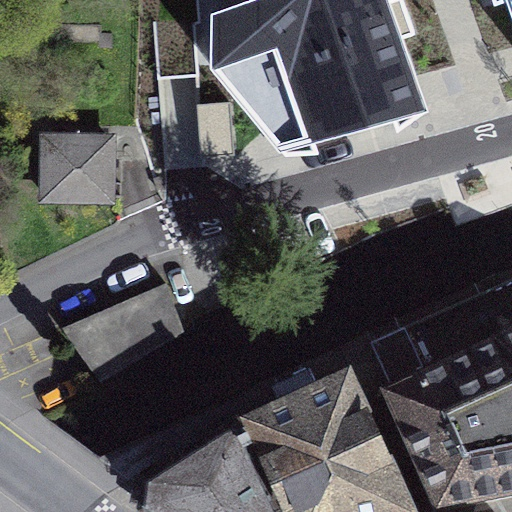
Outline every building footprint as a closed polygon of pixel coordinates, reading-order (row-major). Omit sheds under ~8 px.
[(253,0),(211,15),(211,69),(280,154),(426,111),(387,0),(253,0)] [(112,134),(41,134),(41,204),(112,204),(112,134)] [(511,283),(372,344),(391,390),(384,393),(434,511),(447,511),(511,499),(511,283)] [(165,287),(62,329),(101,385),(182,334),(165,287)] [(417,511),(351,369),(242,421),(281,511),(417,511)] [(142,478),(137,511),(281,511),(242,421),(142,478)]
